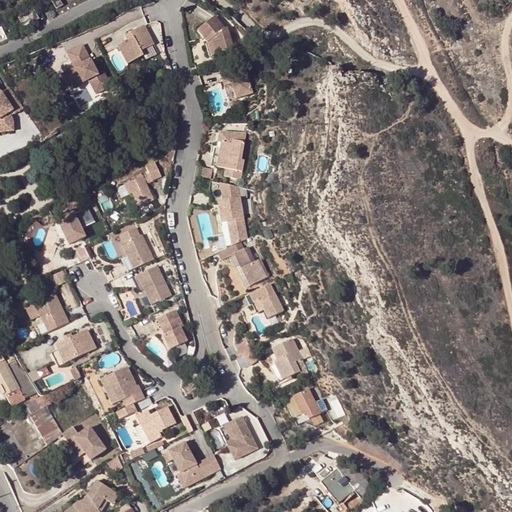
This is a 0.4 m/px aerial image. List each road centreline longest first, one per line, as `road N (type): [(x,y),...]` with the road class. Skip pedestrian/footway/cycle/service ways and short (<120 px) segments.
road 1 (residential): [(170,0),(193,123),(171,213),(194,295)]
road 2 (residential): [(194,295),(201,354),(170,382),(123,349),(88,276)]
road 3 (track): [(212,0),(250,25),(276,32),(313,23),(356,52),(429,71)]
road 4 (track): [(511,308),(461,116)]
road 5 (residential): [(194,295),(217,359),(268,415),(289,457)]
road 6 (residential): [(289,457),(318,443),(344,446),(417,490)]
road 7 (track): [(498,136),(509,99),(494,36),(511,12)]
road 8 (track): [(399,0),(429,71),(461,116)]
road 9 (residential): [(180,511),(289,457)]
